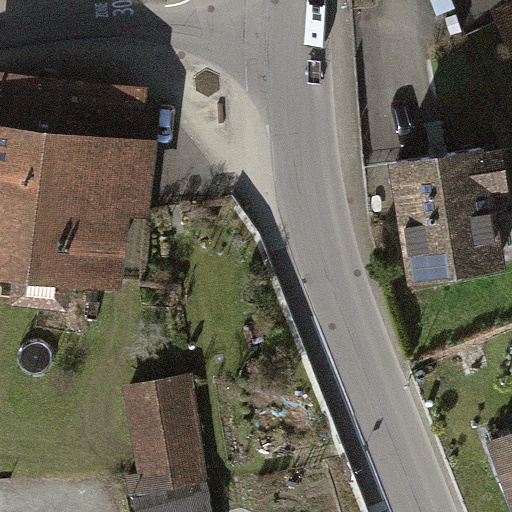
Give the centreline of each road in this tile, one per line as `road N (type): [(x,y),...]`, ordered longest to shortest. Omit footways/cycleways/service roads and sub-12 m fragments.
road 1 (tertiary): [(423,511),(338,289),(318,211),(304,135),(300,18)]
road 2 (residential): [(300,18),(147,14),(0,32)]
